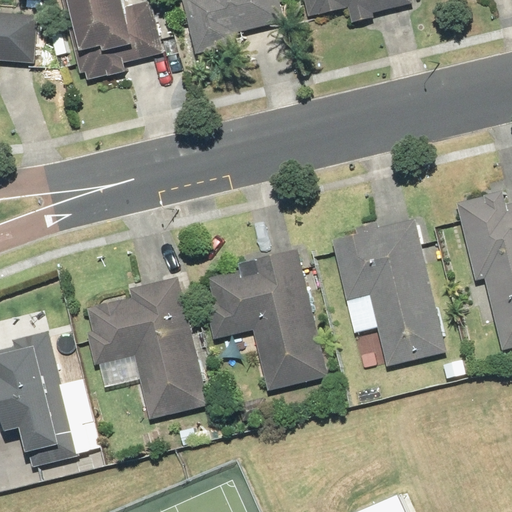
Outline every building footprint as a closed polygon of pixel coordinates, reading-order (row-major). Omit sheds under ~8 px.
[(62,0),(81,74),(86,73),(88,81),(108,76),(108,77),(126,73),(124,64),(165,54),(153,1),(124,8),(122,0),(62,0)] [(183,0),(196,55),(238,45),(236,34),(285,22),(279,0),(183,0)] [(304,0),(309,18),(349,8),(352,23),(375,18),(373,13),(413,4),(412,0),(304,0)] [(0,61),(36,63),(39,17),(0,14),(0,61)] [(502,193),(457,204),(476,281),(485,279),(503,351),(511,348),(511,204),(505,206),(502,193)] [(358,235),(333,241),(355,334),(378,329),(387,367),(447,353),(415,220),(379,229),(378,224),(357,229),(358,235)] [(241,271),(210,278),(216,303),(206,305),(215,340),(254,331),(269,392),(329,377),(298,250),(239,264),(241,271)] [(132,298),(88,309),(93,332),(88,333),(96,366),(100,365),(106,388),(141,380),(151,420),(211,406),(179,278),(130,290),(132,298)] [(0,419),(3,433),(20,429),(26,454),(30,453),(33,468),(78,457),(77,454),(101,449),(84,380),(62,385),(50,332),(13,340),(15,347),(0,350),(0,419)] [(403,511),(396,497),(359,511),(403,511)]
